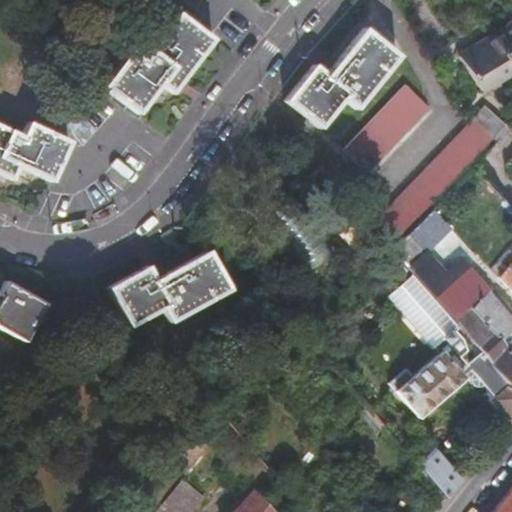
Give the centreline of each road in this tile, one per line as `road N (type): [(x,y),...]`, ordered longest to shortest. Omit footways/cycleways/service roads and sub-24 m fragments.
road 1 (residential): [(310,0),(138,212),(84,245),(17,241),(0,230)]
road 2 (unknown): [(237,86),(349,166),(383,178),(416,154),(440,122),(415,60)]
